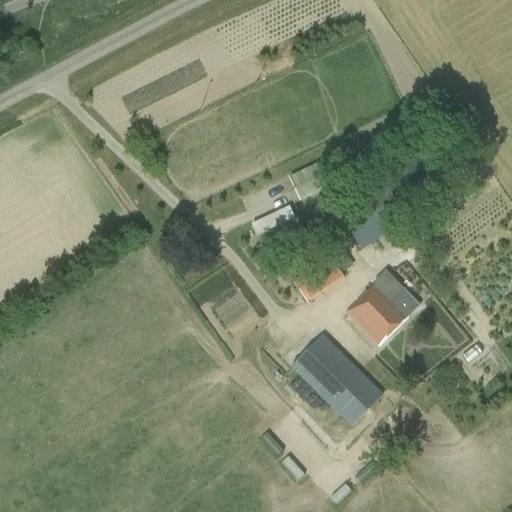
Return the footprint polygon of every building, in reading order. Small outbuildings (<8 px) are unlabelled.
[(337,215),(362,252),(466,179),(441,143),(337,215)] [(289,179),(301,203),(340,184),(328,159),(289,179)] [(250,226),(256,238),(296,219),(290,207),(250,226)] [(291,280),(308,305),(346,280),(342,274),(353,267),(342,251),(334,256),(332,253),(291,280)] [(394,302),(405,291),(386,272),(345,314),(378,346),(408,316),(394,302)] [(384,396),(323,336),(291,368),(352,429),(384,396)]
